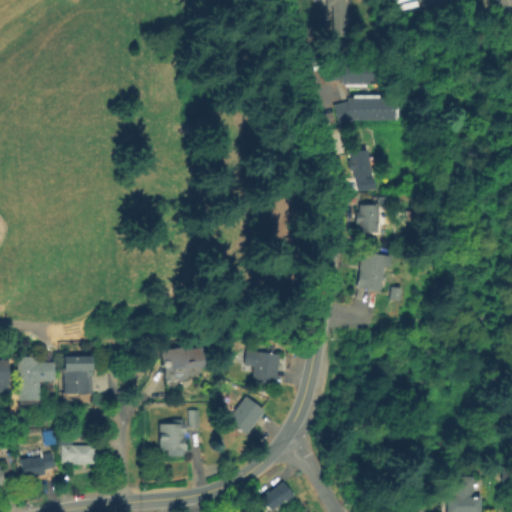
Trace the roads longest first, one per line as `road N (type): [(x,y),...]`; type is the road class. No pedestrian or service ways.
road 1 (tertiary): [(279,0),(328,187),(313,327)]
road 2 (tertiary): [(281,433),(261,457),(217,485),(137,500)]
